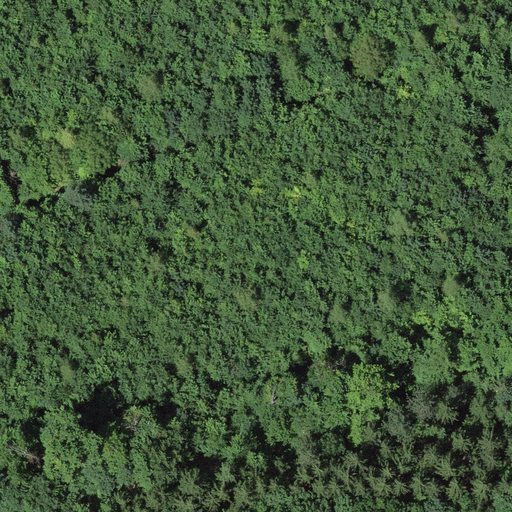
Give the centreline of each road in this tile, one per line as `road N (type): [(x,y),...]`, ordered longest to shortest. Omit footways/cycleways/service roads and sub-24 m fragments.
road 1 (track): [(0,227),(197,142),(511,29)]
road 2 (track): [(84,511),(133,489),(448,392),(511,384)]
road 3 (track): [(162,511),(219,502),(511,498)]
